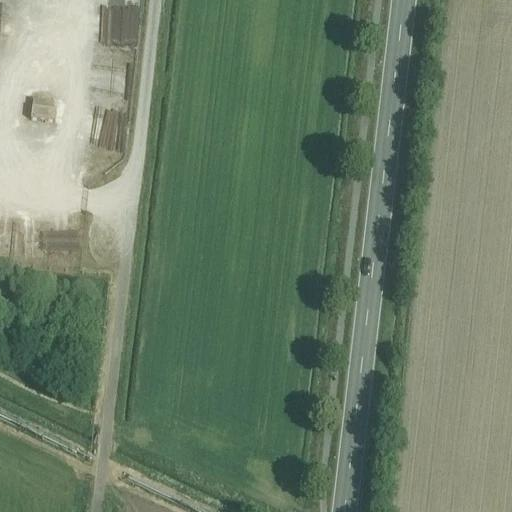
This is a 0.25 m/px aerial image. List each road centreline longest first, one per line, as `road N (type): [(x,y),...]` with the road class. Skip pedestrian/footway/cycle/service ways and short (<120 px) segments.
road 1 (track): [(154,0),(95,511)]
road 2 (secondary): [(403,0),(344,511)]
